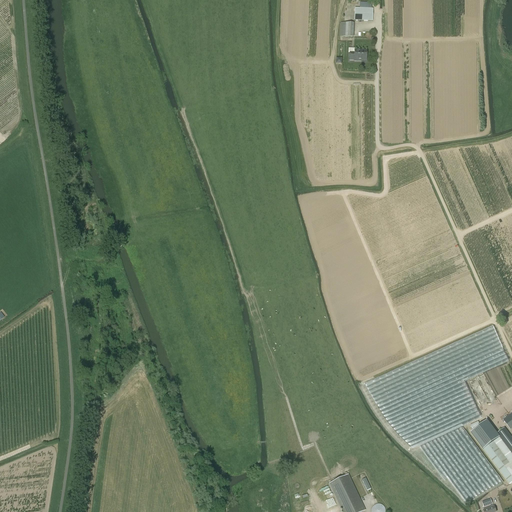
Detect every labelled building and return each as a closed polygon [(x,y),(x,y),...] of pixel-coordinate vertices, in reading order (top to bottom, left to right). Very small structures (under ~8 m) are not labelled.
[(373,9),(355,8),(354,21),(372,22),(373,9)] [(340,23),(340,37),(353,37),(353,23),(340,23)] [(367,51),(354,51),(354,49),(349,49),(348,53),(350,53),(350,61),(355,61),(355,62),(359,62),(359,60),(367,60),(367,51)] [(511,413),(503,420),(510,430),(511,429),(511,413)] [(487,421),(471,433),(483,450),(509,486),(511,483),(511,438),(505,429),(497,435),(487,421)] [(348,475),(329,484),(342,511),(362,511),(365,511),(348,475)] [(363,480),(362,481),(367,491),(371,489),(366,479),(365,479),(363,480)] [(320,489),(318,490),(320,495),(329,490),(326,483),(319,487),(320,489)] [(295,497),(302,494),(300,489),(293,491),(295,497)] [(483,511),(495,511),(494,506),(493,507),(492,505),(490,499),(482,503),(484,508),(490,505),(491,507),(483,510),(483,511)]
